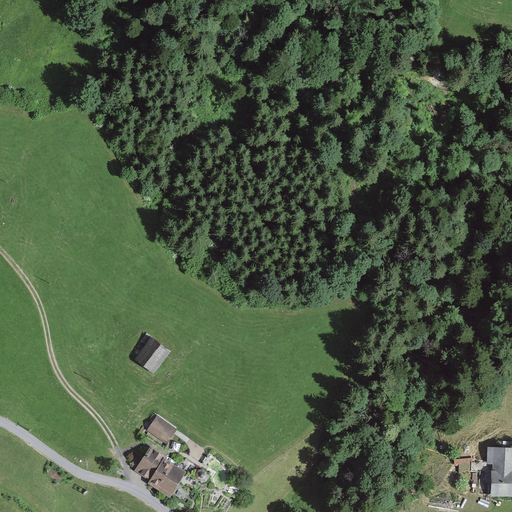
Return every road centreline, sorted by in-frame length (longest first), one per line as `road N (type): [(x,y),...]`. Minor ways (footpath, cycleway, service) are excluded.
road 1 (track): [(140,491),(99,417),(65,386),(48,321),(0,251)]
road 2 (residential): [(0,416),(168,511)]
